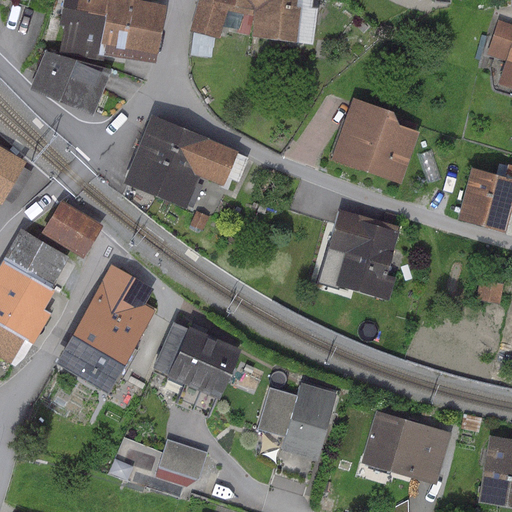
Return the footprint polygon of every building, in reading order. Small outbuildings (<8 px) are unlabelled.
[(163,5),(132,0),(59,0),(55,27),(60,28),(56,51),(100,59),(101,54),(153,63),(163,5)] [(197,0),(190,31),(217,39),(226,11),(238,14),(235,32),(248,34),(250,16),(252,17),(250,36),(311,45),(315,8),(310,7),(311,0),(197,0)] [(511,23),(498,18),(486,55),(503,61),(495,85),(511,90),(511,23)] [(108,70),(44,51),(28,90),(92,116),(108,70)] [(391,113),(350,99),(329,160),(398,184),(417,132),(414,131),(416,125),(405,121),(397,124),(391,113)] [(247,158),(149,117),(121,184),(184,211),(198,178),(220,187),(224,177),(237,182),(247,158)] [(23,161),(0,148),(0,201),(2,198),(20,167),(23,161)] [(503,176),(468,167),(454,220),(501,233),(508,208),(511,193),(511,165),(506,164),(503,176)] [(30,172),(20,167),(2,198),(10,203),(15,198),(30,172)] [(99,225),(58,201),(39,233),(80,257),(99,225)] [(400,227),(336,209),(325,247),(324,247),(314,282),(336,289),(337,287),(388,301),(395,278),(385,276),(400,227)] [(208,217),(195,211),(189,226),(202,231),(208,217)] [(19,228),(0,259),(0,260),(49,288),(67,257),(19,228)] [(49,288),(0,260),(0,328),(20,340),(31,346),(49,314),(42,310),(53,290),(49,288)] [(151,289),(109,265),(52,363),(105,393),(153,310),(142,304),(151,289)] [(502,284),(478,279),(474,300),(498,304),(502,284)] [(237,350),(185,327),(184,329),(171,323),(151,368),(164,374),(163,377),(215,400),(237,350)] [(0,328),(0,359),(7,363),(20,340),(0,328)] [(280,451),(314,461),(334,394),(298,384),(295,395),(268,387),(255,429),(283,437),(279,451),(280,451)] [(450,433),(375,411),(360,462),(435,485),(450,433)] [(511,439),(488,435),(476,501),(511,507),(511,439)] [(206,453),(165,439),(156,467),(197,480),(206,453)] [(111,478),(130,484),(141,448),(122,442),(111,478)] [(314,461),(280,451),(273,475),(307,485),(314,461)] [(394,507),(394,511),(406,511),(406,501),(394,507)]
